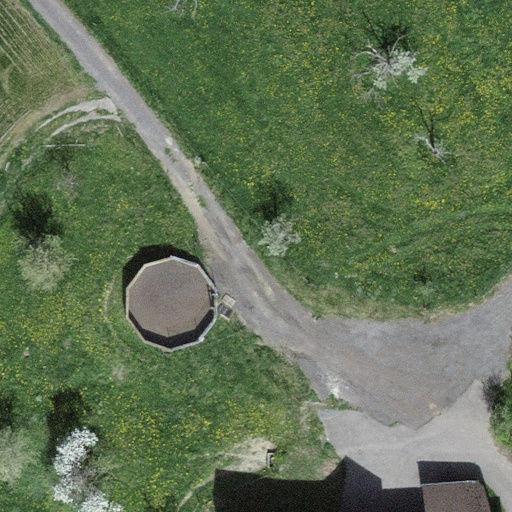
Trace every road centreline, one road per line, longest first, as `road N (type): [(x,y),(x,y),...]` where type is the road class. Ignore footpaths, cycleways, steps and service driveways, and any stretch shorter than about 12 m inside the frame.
road 1 (track): [(33,0),(225,240),(289,340)]
road 2 (track): [(0,186),(37,138),(74,118),(129,115)]
